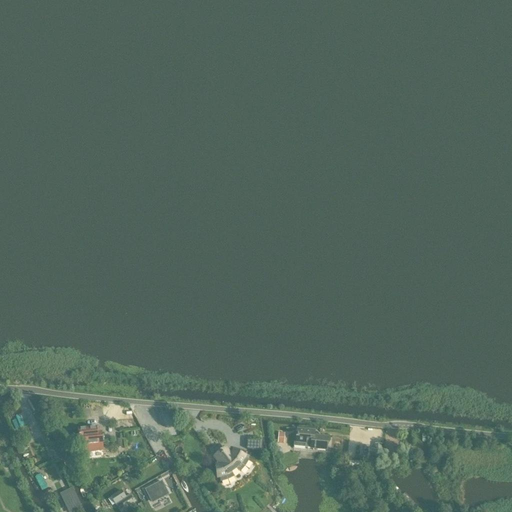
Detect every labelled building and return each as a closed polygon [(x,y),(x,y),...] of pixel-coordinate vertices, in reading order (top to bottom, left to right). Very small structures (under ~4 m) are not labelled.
[(16,417),(21,428),(28,425),(24,414),(16,417)] [(96,428),(80,430),(81,441),(84,441),(85,452),(102,451),(101,433),(97,434),(96,428)] [(317,436),(317,433),(298,431),(297,435),(296,438),(297,438),(297,443),(306,444),(305,449),(326,451),(327,439),(318,438),(317,436)] [(260,452),(260,441),(247,442),(247,450),(260,452)] [(380,458),(381,445),(375,445),(375,450),(369,450),(368,457),(380,458)] [(220,478),(221,483),(222,482),(226,481),(229,480),(233,478),(234,477),(232,475),(238,470),(240,472),(241,471),(243,468),(245,466),(247,462),(248,461),(244,459),(245,457),(233,453),(231,456),(226,449),(215,458),(220,465),(216,466),(218,478),(220,478)] [(39,487),(42,492),(47,489),(40,475),(35,478),(40,487),(39,487)] [(161,482),(145,491),(152,503),(168,494),(161,482)] [(121,492),(111,498),(118,509),(123,506),(133,499),(130,495),(125,498),(121,492)] [(63,499),(68,509),(74,506),(76,511),(81,508),(74,493),(63,499)]
